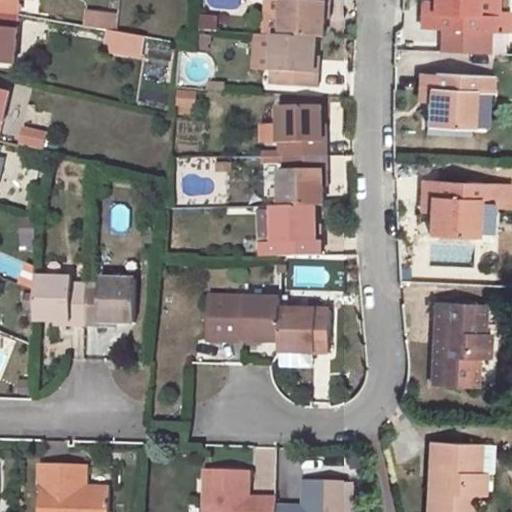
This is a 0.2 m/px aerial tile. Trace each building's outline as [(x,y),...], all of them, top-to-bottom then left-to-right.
[(0,0),(0,13),(17,15),(18,0),(0,0)] [(329,0),(281,0),(279,34),(315,37),(323,37),(324,1),(330,2),(329,0)] [(436,13),(430,12),(430,0),(427,0),(420,0),(419,27),(435,28),(436,13)] [(430,0),(430,12),(436,13),(435,28),(493,30),(493,26),(500,26),(500,31),(508,32),(509,13),(493,13),(494,0),(430,0)] [(85,9),(83,26),(114,30),(116,13),(85,9)] [(0,13),(0,63),(14,64),(17,15),(0,13)] [(141,59),(145,35),(106,29),(102,53),(141,59)] [(315,37),(279,34),(272,34),(270,68),(274,69),(273,84),(317,88),(317,73),(313,72),(315,37)] [(428,100),(428,87),(434,87),(434,73),(419,72),(418,99),(428,100)] [(471,129),(473,91),(491,92),(492,76),(434,73),(434,87),(428,87),(428,100),(426,125),(471,129)] [(0,89),(0,124),(8,91),(0,89)] [(193,114),(195,91),(178,89),(176,112),(193,114)] [(320,105),(277,105),(278,140),(283,141),(283,155),(326,155),(326,140),(321,140),(320,105)] [(260,143),(274,142),(272,123),(259,124),(260,143)] [(17,141),(41,146),(44,132),(20,128),(17,141)] [(315,205),(323,205),(322,170),(327,170),(326,155),(283,155),(284,171),(278,171),(279,206),(315,205)] [(421,180),(419,208),(430,209),(430,196),(437,196),(437,181),(421,180)] [(430,196),(430,209),(429,234),(473,236),(476,198),(494,200),(494,184),(437,181),(437,196),(430,196)] [(315,205),(279,206),(271,206),(272,210),(258,210),(258,243),(278,242),(278,256),(322,255),(321,240),(316,240),(315,205)] [(21,245),(32,246),(33,228),(21,228),(21,245)] [(258,243),(259,256),(278,256),(278,242),(258,243)] [(32,260),(32,246),(21,245),(20,260),(32,260)] [(0,273),(15,280),(23,261),(0,251),(0,273)] [(71,282),(71,277),(36,277),(35,321),(69,321),(69,326),(85,327),(86,283),(71,282)] [(101,278),(101,283),(86,283),(85,327),(99,328),(99,322),(135,322),(135,279),(101,278)] [(194,338),(229,340),(280,342),(280,308),(280,299),(198,296),(194,338)] [(479,333),(480,304),(434,302),(433,318),(437,319),(436,352),(431,352),(430,384),(476,386),(477,356),(489,358),(490,334),(479,333)] [(279,351),(328,352),(330,310),(280,308),(280,342),(279,351)] [(279,352),(279,364),(311,364),(311,353),(279,352)] [(426,490),(425,511),(470,511),(471,495),(483,495),(485,472),(473,472),(475,442),(429,440),(429,457),(433,458),(432,490),(426,490)] [(109,511),(110,487),(86,486),(76,486),(77,466),(39,465),(37,511),(109,511)] [(87,466),(77,466),(76,486),(86,486),(87,466)] [(247,511),(247,497),(248,470),(206,470),(205,511),(247,511)] [(304,506),(304,511),(291,511),(292,506),(276,506),(275,511),(346,511),(347,481),(305,479),(304,506)] [(259,511),(260,497),(247,497),(247,511),(259,511)] [(275,511),(276,506),(276,497),(260,497),(259,511),(275,511)]
